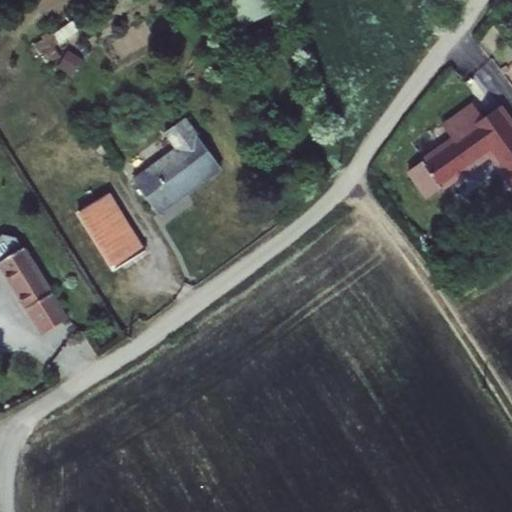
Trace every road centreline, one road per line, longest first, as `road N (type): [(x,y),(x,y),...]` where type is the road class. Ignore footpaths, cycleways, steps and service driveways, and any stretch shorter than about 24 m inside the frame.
road 1 (unclassified): [(0,426),(123,357),(322,207),(479,0)]
road 2 (track): [(349,175),(511,419)]
